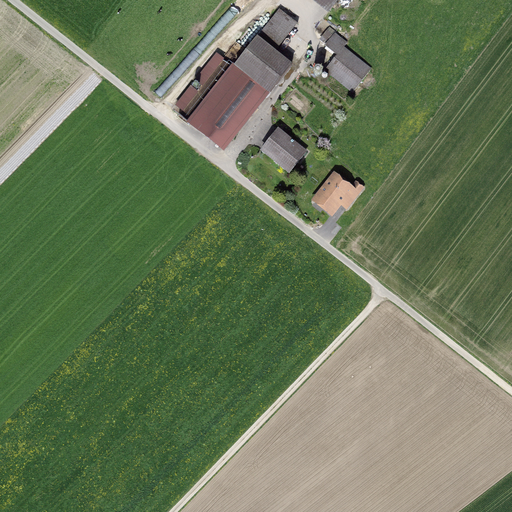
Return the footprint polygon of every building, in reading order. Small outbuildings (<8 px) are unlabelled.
[(310,0),(328,14),(339,0),(310,0)] [(186,123),(224,152),(292,65),(276,52),(298,24),(279,9),(235,65),(233,63),(186,123)] [(337,56),(324,71),(352,93),(372,69),(344,47),(348,43),(343,39),(348,32),(340,27),(337,30),(331,25),(318,41),(337,56)] [(216,56),(195,82),(201,87),(221,60),(216,56)] [(318,68),(317,68),(316,68),(315,69),(314,70),(314,71),(314,72),(314,74),(315,75),(316,76),(318,76),(319,76),(320,76),(321,75),(322,75),(322,74),(323,73),(323,71),(322,70),(322,69),(321,68),(320,68),(319,68),(318,68)] [(327,84),(333,87),(336,83),(330,79),(327,84)] [(190,87),(176,106),(182,111),(196,92),(190,87)] [(260,152),(288,174),(305,153),(277,131),(260,152)] [(350,190),(334,177),(315,200),(331,214),(350,190)]
